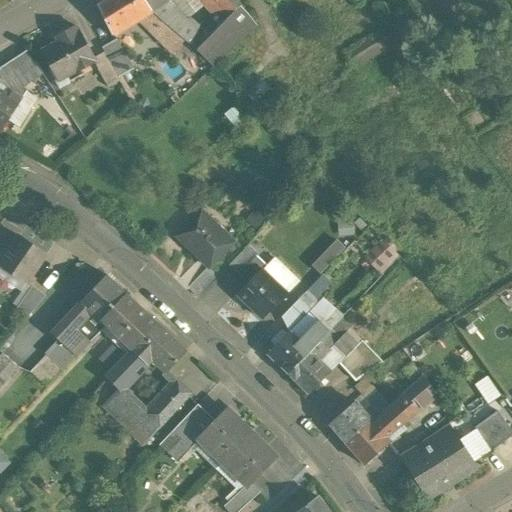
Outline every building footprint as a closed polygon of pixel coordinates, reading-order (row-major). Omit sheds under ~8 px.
[(104,0),(97,5),(112,36),(139,20),(151,11),(144,0),(104,0)] [(144,0),(151,11),(165,2),(163,0),(144,0)] [(199,32),(189,43),(205,57),(213,67),(254,24),(247,14),(233,0),(221,10),(199,32)] [(210,0),(221,10),(233,0),(232,0),(210,0)] [(199,32),(165,2),(151,11),(185,41),(188,43),(189,43),(199,32)] [(151,11),(139,20),(149,31),(173,54),(185,41),(151,11)] [(76,26),(56,38),(58,42),(43,51),(54,70),(60,66),(67,78),(96,61),(76,26)] [(363,40),(344,52),(355,69),(374,57),(373,55),(392,43),(383,29),(364,41),(363,40)] [(134,69),(117,39),(102,48),(107,57),(119,78),(134,69)] [(26,51),(1,68),(0,68),(0,85),(9,91),(18,82),(23,87),(24,87),(42,75),(26,51)] [(107,57),(94,64),(109,88),(120,81),(119,78),(107,57)] [(252,69),(237,84),(246,93),(261,78),(252,69)] [(21,99),(8,120),(18,127),(35,101),(24,87),(23,87),(18,82),(9,91),(0,85),(0,90),(9,96),(11,92),(21,99)] [(9,96),(0,90),(0,130),(2,131),(8,120),(21,99),(11,92),(9,96)] [(234,242),(202,211),(177,237),(209,268),(234,242)] [(338,236),(353,235),(352,223),(337,224),(338,236)] [(19,236),(0,262),(0,265),(26,284),(47,255),(19,236)] [(310,266),(318,275),(342,251),(333,242),(310,266)] [(381,244),(365,259),(378,273),(394,258),(381,244)] [(249,245),(229,265),(238,273),(257,253),(249,245)] [(257,257),(239,275),(248,283),(262,269),(264,271),(267,267),(257,257)] [(264,271),(262,269),(248,283),(237,294),(263,320),(288,295),(264,271)] [(132,300),(106,276),(51,333),(60,341),(62,343),(74,330),(92,312),(107,326),(132,300)] [(33,287),(20,308),(32,315),(44,294),(33,287)] [(311,288),(307,292),(312,297),(316,293),(311,288)] [(307,292),(282,317),(294,328),(310,312),(318,304),(312,297),(307,292)] [(156,323),(132,300),(107,326),(132,349),(156,323)] [(92,312),(74,330),(89,344),(107,326),(92,312)] [(294,328),(290,331),(302,343),(321,323),(310,312),(294,328)] [(187,352),(156,323),(132,349),(146,363),(152,358),(167,373),(187,352)] [(290,331),(268,354),(289,374),(326,336),(330,331),(321,323),(302,343),(290,331)] [(89,344),(74,330),(62,343),(75,356),(77,357),(89,344)] [(347,333),(335,345),(348,357),(360,345),(347,333)] [(326,336),(289,374),(310,394),(321,383),(323,385),(327,381),(325,379),(331,372),(320,361),(335,345),(326,336)] [(62,343),(60,341),(47,355),(63,370),(75,356),(62,343)] [(382,366),(360,345),(348,357),(338,368),(354,384),(371,373),(382,366)] [(132,349),(105,377),(108,379),(121,392),(122,391),(146,363),(132,349)] [(0,358),(0,387),(19,367),(4,354),(0,358)] [(47,355),(38,363),(54,379),(55,378),(63,370),(47,355)] [(38,363),(30,372),(46,387),(54,379),(38,363)] [(371,373),(354,388),(361,395),(378,380),(371,373)] [(421,377),(403,394),(416,411),(436,396),(421,377)] [(121,392),(108,379),(94,396),(132,431),(147,414),(122,391),(121,392)] [(147,414),(132,431),(145,443),(193,394),(179,381),(147,414)] [(372,420),(345,443),(364,464),(390,442),(389,440),(397,434),(398,429),(397,427),(416,411),(403,394),(390,404),(372,420)] [(384,397),(365,412),(372,420),(390,404),(384,397)] [(355,401),(329,425),(345,443),(372,420),(365,412),(355,401)] [(195,408),(159,445),(167,452),(187,430),(195,438),(196,437),(200,433),(212,423),(212,422),(195,408)] [(251,432),(225,409),(212,422),(212,423),(200,433),(196,437),(198,439),(223,461),(251,432)] [(511,430),(498,411),(474,427),(490,450),(511,434),(511,430)] [(187,430),(167,452),(176,461),(198,439),(196,437),(195,438),(187,430)] [(251,432),(223,461),(246,484),(247,485),(276,456),(251,432)] [(448,432),(409,457),(430,491),(470,466),(448,432)] [(246,484),(223,505),(229,511),(236,511),(255,494),(247,485),(246,484)] [(328,511),(316,496),(295,511),(328,511)]
